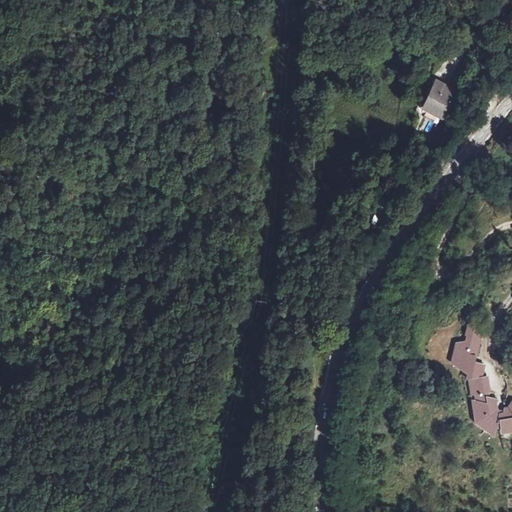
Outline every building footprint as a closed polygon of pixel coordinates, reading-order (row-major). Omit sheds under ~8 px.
[(415,115),(428,90),(426,88),(412,113),(415,115)] [(428,90),(415,115),(435,125),(448,100),(428,90)] [(469,353),(471,354),(475,340),(477,340),(479,332),(471,326),(465,333),(464,340),(455,342),(451,361),(459,362),(458,366),(465,368),(465,371),(467,372),(466,377),(468,376),(479,374),(478,371),(480,361),(470,359),(468,358),(469,353)] [(481,373),(479,374),(468,376),(470,381),(468,382),(471,392),(474,391),(475,396),(477,396),(484,395),(483,391),(486,390),(484,381),(483,381),(481,373)] [(480,417),(490,410),(490,407),(493,406),(491,396),(484,395),(477,396),(479,407),(476,409),(478,418),(480,417)] [(495,412),(497,423),(497,429),(498,431),(508,430),(509,433),(511,432),(511,415),(506,407),(500,408),(500,411),(495,412)] [(495,423),(497,423),(495,412),(490,410),(480,417),(485,423),(484,424),(492,433),(493,429),(495,423)]
